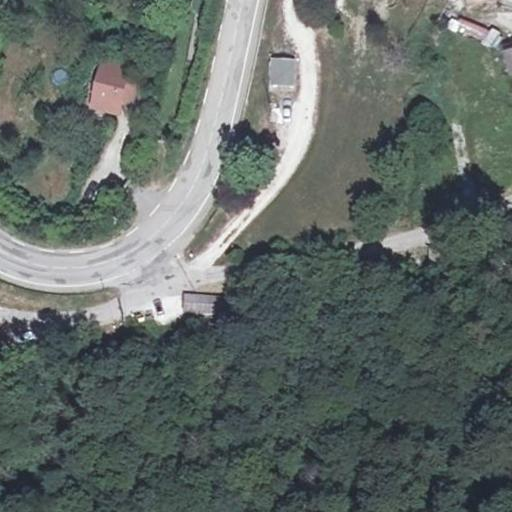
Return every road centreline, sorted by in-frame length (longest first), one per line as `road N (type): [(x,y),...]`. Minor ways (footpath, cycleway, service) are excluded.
road 1 (unclassified): [(132,248),(167,291),(394,242),(511,201)]
road 2 (unknown): [(167,291),(291,138),(305,88),(300,1)]
road 3 (secondary): [(132,248),(186,194),(225,91),(245,0)]
road 4 (track): [(394,242),(436,0)]
road 5 (secondary): [(0,255),(61,272),(99,266),(132,248)]
